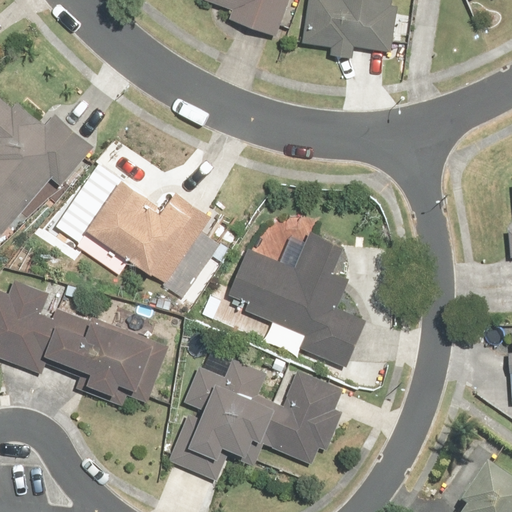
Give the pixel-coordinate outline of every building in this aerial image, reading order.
[(283,38),(296,0),(217,0),(241,8),(236,21),(283,38)] [(314,0),(310,41),(336,44),(335,54),(357,56),(358,44),(400,48),(404,5),(401,4),(401,0),(314,0)] [(0,240),(57,176),(68,186),(100,150),(59,113),(51,122),(28,102),(19,111),(0,93),(0,240)] [(158,189),(133,172),(113,202),(87,184),(70,210),(94,226),(83,244),(127,274),(139,255),(171,277),(216,211),(182,188),(167,210),(151,199),(158,189)] [(300,263),(255,245),(236,290),(256,299),(251,310),(309,334),(305,343),(353,364),(373,317),(344,305),(356,278),(339,271),(352,240),(316,225),(300,263)] [(18,286),(0,280),(0,356),(49,372),(52,363),(86,374),(82,386),(125,399),(130,382),(152,389),(167,341),(58,307),(54,319),(44,316),(53,287),(21,276),(18,286)] [(273,371),(240,354),(230,375),(208,363),(191,397),(212,408),(208,417),(195,410),(170,459),(216,482),(236,443),(256,453),(264,438),(317,465),(326,447),(332,450),(351,411),(342,407),(351,389),(306,366),(289,401),(264,388),(273,371)] [(511,511),(511,464),(502,457),(466,504),(477,511),(476,511),(511,511)]
